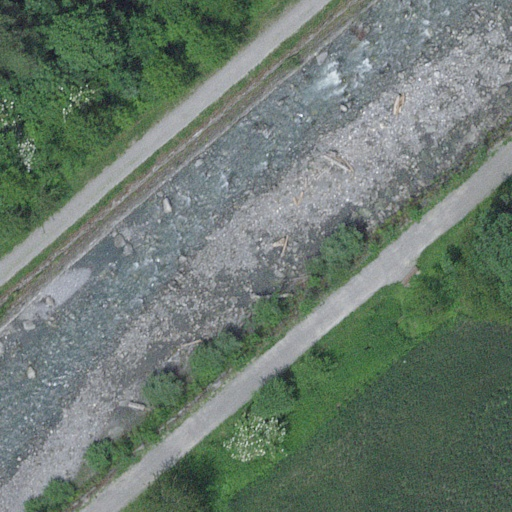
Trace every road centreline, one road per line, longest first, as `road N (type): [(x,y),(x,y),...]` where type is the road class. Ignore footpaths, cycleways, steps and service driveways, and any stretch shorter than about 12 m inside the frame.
road 1 (track): [(511,162),(108,511)]
road 2 (track): [(0,272),(316,0)]
